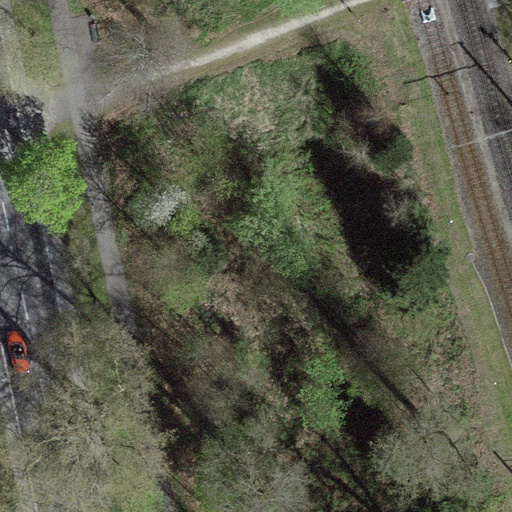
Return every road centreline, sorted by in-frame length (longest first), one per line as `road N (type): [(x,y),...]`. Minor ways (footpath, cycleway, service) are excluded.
road 1 (track): [(0,129),(354,0)]
road 2 (secondary): [(0,162),(70,511)]
